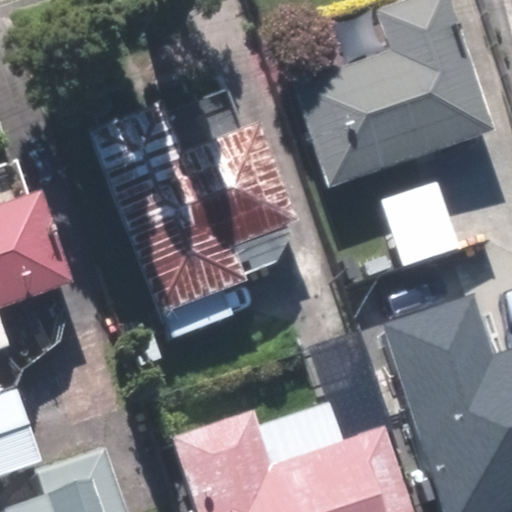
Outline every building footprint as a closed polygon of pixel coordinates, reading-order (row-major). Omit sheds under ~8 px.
[(385,56),(293,87),(329,191),(489,136),(442,0),(403,0),(370,12),(385,56)] [(169,341),(259,306),(235,247),(292,225),(252,122),(237,127),(223,92),(160,117),(154,104),(87,130),(169,341)] [(0,214),(0,353),(7,351),(0,330),(0,313),(65,292),(35,203),(0,214)] [(436,511),(511,511),(511,357),(482,367),(466,315),(382,342),(436,511)] [(11,376),(0,378),(0,481),(38,471),(11,376)] [(254,415),(172,442),(194,511),(411,511),(383,429),(340,443),(327,403),(257,426),(254,415)] [(0,508),(1,511),(119,511),(100,456),(38,474),(44,493),(0,507),(0,508)]
